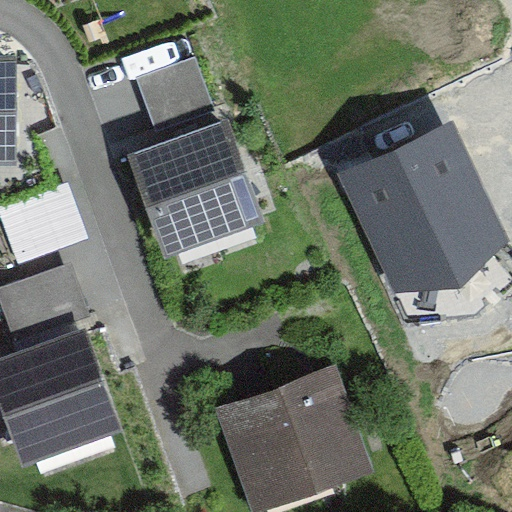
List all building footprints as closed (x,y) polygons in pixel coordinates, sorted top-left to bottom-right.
[(0,152),(9,152),(9,60),(0,59),(0,152)] [(146,100),(156,128),(213,108),(203,80),(146,100)] [(137,156),(168,244),(256,212),(224,125),(137,156)] [(456,138),(370,176),(413,273),(466,274),(500,237),(456,138)] [(0,224),(14,262),(70,242),(50,185),(0,203),(0,224)] [(88,314),(70,262),(0,286),(0,296),(16,340),(88,314)] [(114,421),(82,333),(0,362),(0,380),(26,452),(114,421)] [(226,408),(254,487),(328,461),(333,475),(364,464),(335,382),(306,392),(302,381),(226,408)]
